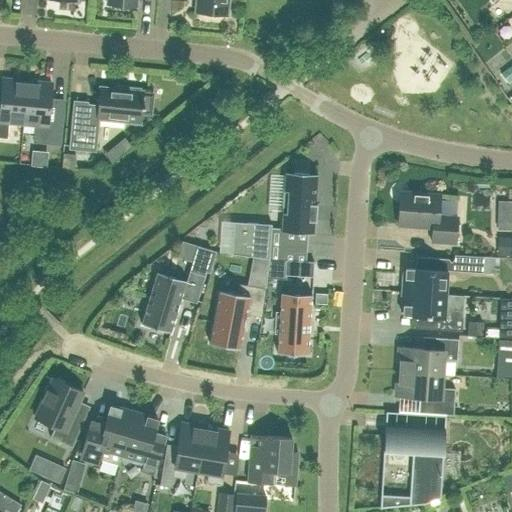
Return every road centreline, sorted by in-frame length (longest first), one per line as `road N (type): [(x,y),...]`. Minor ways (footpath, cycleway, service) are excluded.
road 1 (residential): [(0,34),(217,54),(363,129)]
road 2 (residential): [(328,401),(344,387),(363,129)]
road 3 (residential): [(328,401),(201,387),(77,348)]
road 4 (residential): [(363,129),(452,154),(511,160)]
